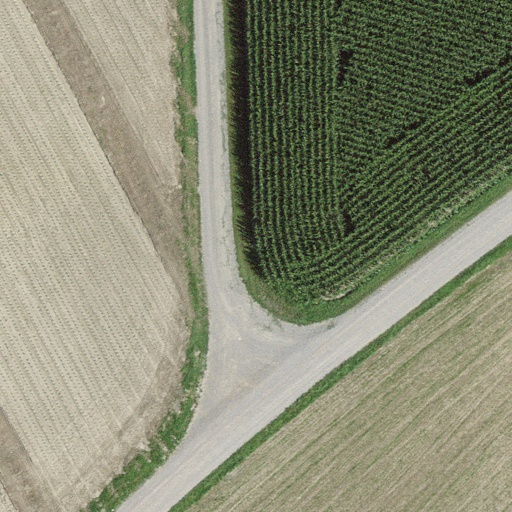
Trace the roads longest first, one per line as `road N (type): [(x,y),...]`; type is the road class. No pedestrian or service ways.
road 1 (track): [(225,0),(247,339),(511,184)]
road 2 (unclassified): [(247,339),(97,511)]
